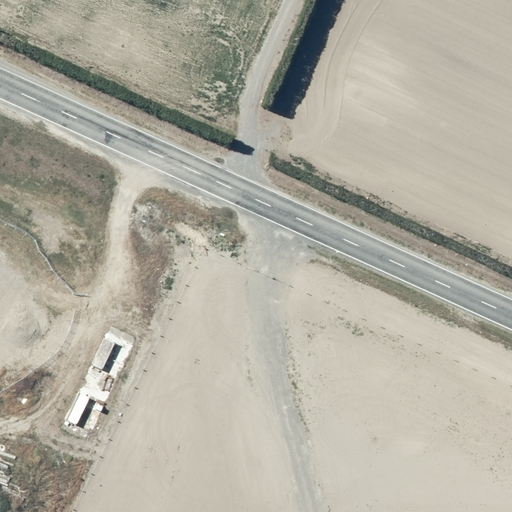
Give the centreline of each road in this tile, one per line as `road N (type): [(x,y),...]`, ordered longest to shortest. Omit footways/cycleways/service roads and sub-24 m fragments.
road 1 (tertiary): [(511,316),(0,83)]
road 2 (unknown): [(295,0),(218,182)]
